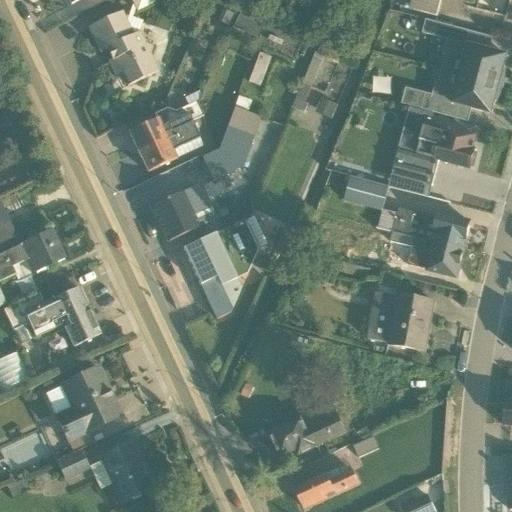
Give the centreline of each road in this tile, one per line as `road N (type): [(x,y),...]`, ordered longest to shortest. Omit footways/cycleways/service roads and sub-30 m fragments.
road 1 (primary): [(237,511),(0,8)]
road 2 (residential): [(511,226),(484,327),(470,511)]
